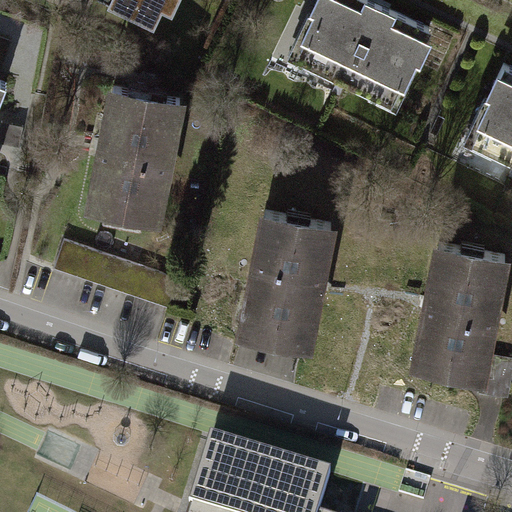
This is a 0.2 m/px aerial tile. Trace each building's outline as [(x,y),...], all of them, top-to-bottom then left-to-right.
[(119,0),(159,17),(166,0),(119,0)] [(373,0),(312,0),(288,50),(402,104),(438,31),(373,0)] [(511,71),(499,65),(461,142),(511,167),(511,71)] [(182,94),(109,81),(88,204),(161,216),(182,94)] [(329,220),(257,208),(236,329),(309,342),(329,220)] [(64,236),(54,265),(169,305),(179,276),(64,236)] [(507,253),(436,238),(411,358),(482,373),(507,253)] [(319,511),(330,477),(213,442),(191,511),(319,511)]
